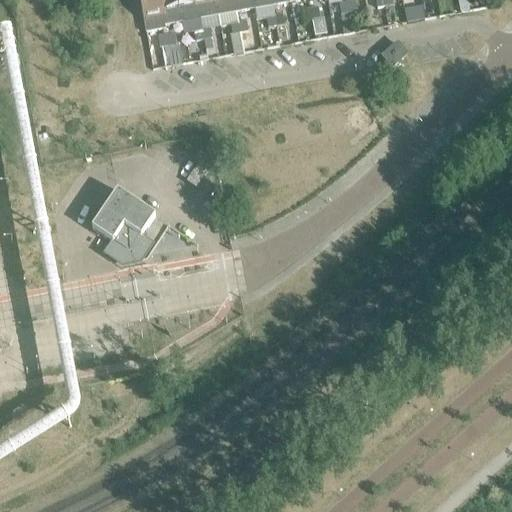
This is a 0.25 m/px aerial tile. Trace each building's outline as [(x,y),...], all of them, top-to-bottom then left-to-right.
[(166,30),(165,26),(163,26),(158,0),(138,0),(145,34),(166,30)] [(181,23),(176,0),(158,0),(163,26),(165,26),(181,23)] [(195,0),(176,0),(181,23),(183,34),(193,32),(201,30),(199,20),(195,0)] [(214,0),(195,0),(199,20),(201,30),(209,29),(221,27),(219,16),(218,16),(214,0)] [(232,0),(214,0),(218,16),(219,16),(221,27),(230,25),(232,37),(235,56),(244,55),(241,35),(240,35),(237,24),(239,23),(237,13),(235,13),(232,0)] [(251,0),(232,0),(235,13),(237,13),(253,10),(251,0)] [(270,0),(251,0),(253,10),(255,9),(257,20),(264,19),(266,30),(276,29),(273,17),(271,6),(270,0)] [(382,0),(374,0),(376,10),(384,9),(382,0)] [(390,0),(382,0),(384,9),(392,7),(390,0)] [(357,19),(356,14),(354,2),(346,4),(349,21),(350,20),(357,19)] [(349,21),(346,4),(338,5),(343,35),(352,34),(350,20),(349,21)] [(318,9),(310,11),(312,22),(320,21),(318,9)] [(415,23),(424,22),(422,9),(412,11),(415,23)] [(310,11),(302,12),(304,24),(312,22),(310,11)] [(281,15),(273,17),(276,29),(283,27),(281,15)] [(320,21),(312,22),(315,37),(326,35),(323,20),(320,21)] [(245,22),(239,23),(237,24),(240,35),(241,35),(247,34),(245,22)] [(209,29),(201,30),(203,42),(210,40),(211,40),(209,29)] [(201,30),(193,32),(195,43),(203,42),(201,30)] [(173,36),(165,37),(167,49),(167,48),(170,67),(183,65),(180,43),(174,44),(173,36)] [(167,49),(165,37),(157,39),(159,50),(167,49)] [(212,50),(210,40),(203,42),(205,52),(212,50)] [(399,45),(382,60),(391,70),(408,56),(399,45)] [(377,119),(367,109),(353,122),(363,132),(377,119)] [(120,190),(90,230),(109,243),(104,250),(125,263),(145,260),(159,240),(147,232),(160,215),(120,190)]
